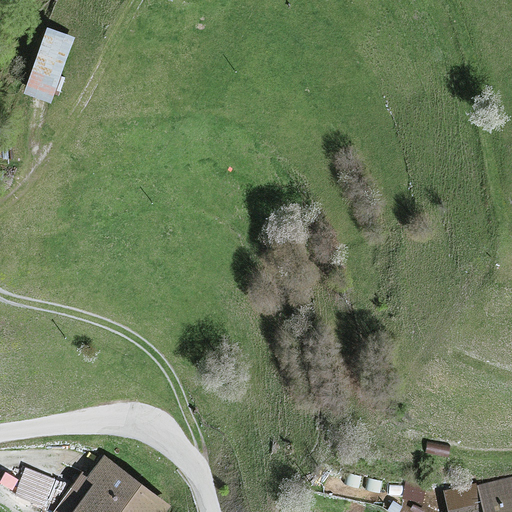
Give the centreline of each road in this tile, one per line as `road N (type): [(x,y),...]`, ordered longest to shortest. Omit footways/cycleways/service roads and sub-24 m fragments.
road 1 (track): [(161,432),(180,422),(181,402),(151,348),(111,321),(0,294)]
road 2 (tertiary): [(206,511),(181,451),(141,421),(0,429)]
road 3 (track): [(0,212),(94,80),(138,0)]
road 4 (track): [(511,232),(450,0)]
